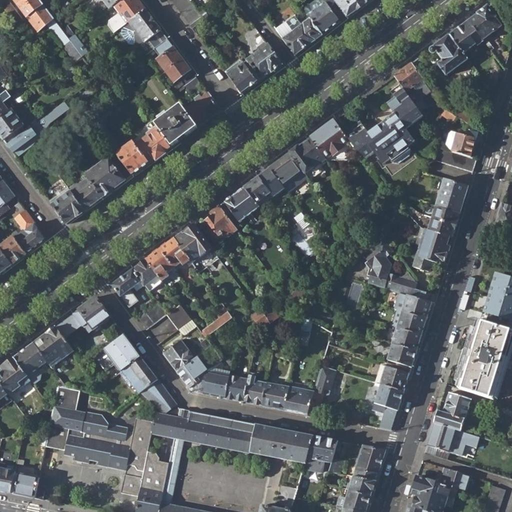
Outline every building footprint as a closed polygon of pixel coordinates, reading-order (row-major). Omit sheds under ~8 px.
[(14,0),(39,32),(47,25),(54,19),(39,0),(14,0)] [(103,0),(110,9),(114,5),(121,0),(103,0)] [(112,18),(114,22),(124,14),(130,22),(146,9),(138,0),(121,0),(114,5),(110,9),(103,13),(108,21),(112,18)] [(172,0),(191,25),(203,15),(192,0),(172,0)] [(304,7),(304,9),(308,15),(325,2),(324,0),(315,0),(310,5),(307,4),(304,7)] [(310,18),(323,35),(340,22),(330,8),(337,2),(334,0),(324,0),(325,2),(308,15),(310,18)] [(368,2),(366,0),(334,0),(337,2),(347,17),(368,2)] [(23,19),(11,3),(5,8),(17,24),(23,19)] [(477,32),(483,40),(502,26),(487,7),(469,21),(477,32)] [(146,9),(130,22),(120,29),(118,36),(126,46),(131,47),(134,50),(140,45),(143,43),(145,42),(161,30),(146,9)] [(191,25),(197,32),(212,21),(206,13),(203,15),(191,25)] [(294,14),(275,28),(282,38),(302,24),(294,14)] [(323,35),(310,18),(302,24),(282,38),(295,55),(323,35)] [(47,25),(55,36),(62,30),(54,19),(47,25)] [(450,35),(464,54),(476,44),(478,46),(484,41),(483,40),(477,32),(469,21),(450,35)] [(70,37),(76,33),(69,24),(63,29),(70,37)] [(161,30),(145,42),(151,50),(156,47),(167,38),(161,30)] [(237,53),(245,64),(249,62),(248,60),(269,45),(261,35),(237,53)] [(438,65),(447,76),(468,60),(464,54),(450,35),(432,47),(430,51),(431,53),(433,54),(436,52),(443,61),(438,65)] [(182,59),(174,47),(167,38),(156,47),(162,55),(158,59),(167,71),(182,59)] [(64,47),(76,63),(83,58),(71,42),(64,47)] [(140,45),(146,54),(149,52),(151,50),(145,42),(143,43),(140,45)] [(283,64),(269,45),(248,60),(249,62),(245,64),(259,82),(283,64)] [(493,54),(505,69),(508,58),(501,48),(493,54)] [(411,63),(421,77),(428,72),(418,58),(411,63)] [(496,98),(504,71),(494,58),(485,83),(496,98)] [(167,71),(178,86),(183,83),(185,86),(196,77),(182,59),(167,71)] [(402,86),(407,92),(414,87),(414,92),(422,102),(428,97),(420,87),(417,85),(423,80),(421,77),(411,63),(394,75),(402,86)] [(228,75),(243,94),(259,82),(245,64),(237,70),(236,69),(228,75)] [(154,120),(173,146),(199,126),(187,110),(174,93),(158,71),(132,91),(154,120)] [(185,86),(190,92),(201,83),(196,77),(185,86)] [(484,89),(494,103),(496,98),(485,83),(484,89)] [(361,124),(345,136),(350,142),(356,150),(365,159),(373,153),(382,165),(388,159),(391,163),(399,163),(409,156),(411,150),(407,146),(415,140),(406,128),(424,115),(407,92),(402,86),(392,94),(395,98),(387,104),(395,114),(368,133),(361,124)] [(0,97),(0,119),(13,110),(15,109),(4,94),(1,97),(0,97)] [(198,102),(210,118),(221,110),(209,94),(197,102),(198,102)] [(65,102),(33,126),(42,138),(52,124),(71,110),(65,102)] [(197,102),(187,110),(199,126),(210,118),(198,102),(197,102)] [(456,116),(469,125),(473,119),(461,107),(455,116),(456,116)] [(453,122),(456,116),(455,116),(444,108),(440,113),(453,122)] [(0,119),(0,134),(5,141),(25,126),(13,110),(0,119)] [(173,146),(154,120),(130,138),(133,142),(150,163),(173,146)] [(310,138),(327,160),(350,142),(345,136),(334,120),(310,138)] [(484,135),(469,125),(468,130),(483,140),(484,135)] [(28,130),(25,126),(5,141),(8,145),(28,130)] [(8,145),(17,158),(35,144),(43,139),(42,138),(33,126),(28,130),(8,145)] [(116,152),(117,153),(134,175),(150,163),(133,142),(130,138),(126,131),(110,143),(116,152)] [(454,151),(471,156),(477,140),(451,132),(446,148),(449,149),(452,150),(454,151)] [(290,153),(308,178),(329,162),(327,160),(310,138),(290,153)] [(434,161),(473,172),(474,170),(477,158),(471,156),(454,151),(452,150),(449,149),(446,148),(439,146),(434,161)] [(90,181),(103,198),(134,175),(117,153),(116,152),(86,174),(90,181)] [(285,188),(288,192),(308,178),(290,153),(270,168),(285,188)] [(245,186),(257,203),(268,195),(271,198),(285,188),(270,168),(245,186)] [(0,216),(4,214),(8,211),(3,205),(16,197),(3,179),(0,181),(0,216)] [(437,207),(460,214),(468,187),(445,180),(437,207)] [(103,198),(90,181),(80,188),(77,183),(69,189),(71,191),(86,211),(103,198)] [(245,186),(224,202),(234,216),(239,222),(260,207),(257,203),(245,186)] [(86,211),(71,191),(53,205),(68,224),(86,211)] [(294,200),(301,210),(309,204),(302,194),(294,200)] [(47,239),(20,202),(9,210),(25,230),(20,234),(16,230),(12,234),(13,236),(27,254),(47,239)] [(219,205),(230,219),(232,217),(234,216),(224,202),(219,205)] [(497,220),(509,224),(511,215),(511,206),(502,204),(497,220)] [(205,229),(217,244),(228,235),(234,242),(242,236),(230,219),(219,205),(210,212),(213,216),(207,221),(210,225),(205,229)] [(428,207),(425,216),(456,226),(460,214),(437,207),(436,207),(435,209),(428,207)] [(11,224),(4,214),(0,216),(0,218),(7,227),(11,224)] [(429,227),(428,230),(452,238),(456,226),(425,216),(423,225),(429,227)] [(190,260),(191,263),(212,248),(194,224),(174,239),(190,260)] [(433,261),(444,265),(452,238),(428,230),(426,230),(417,257),(433,261)] [(364,254),(379,243),(372,234),(365,239),(368,244),(361,250),(364,254)] [(0,245),(0,248),(12,266),(27,254),(13,236),(0,245)] [(161,249),(174,267),(182,261),(184,264),(190,260),(174,239),(161,249)] [(394,251),(385,239),(379,243),(364,254),(368,259),(364,262),(369,269),(367,276),(371,278),(369,284),(393,292),(398,278),(389,275),(392,264),(386,257),(394,251)] [(0,274),(0,275),(12,266),(0,248),(0,274)] [(167,272),(174,267),(161,249),(147,259),(159,275),(163,280),(170,275),(167,272)] [(430,272),(433,261),(417,257),(414,267),(430,272)] [(133,269),(142,281),(144,284),(145,286),(150,291),(164,281),(163,280),(159,275),(147,259),(133,269)] [(122,296),(135,287),(142,281),(133,269),(113,284),(122,296)] [(315,281),(320,287),(329,280),(324,274),(315,281)] [(484,311),(480,325),(511,334),(511,280),(496,276),(488,301),(484,311)] [(144,284),(142,281),(135,287),(137,290),(144,284)] [(287,298),(294,307),(305,298),(309,295),(302,287),(287,298)] [(56,327),(61,334),(79,320),(88,333),(93,329),(94,329),(112,317),(96,296),(56,327)] [(408,297),(403,312),(427,319),(432,304),(408,297)] [(147,330),(167,315),(158,303),(138,318),(147,330)] [(181,304),(167,315),(179,330),(192,320),(181,304)] [(270,306),(262,311),(271,323),(279,317),(270,306)] [(252,317),(262,330),(271,323),(262,311),(261,310),(252,317)] [(399,328),(422,335),(427,319),(403,312),(398,310),(393,326),(399,328)] [(215,322),(219,328),(232,318),(227,312),(215,322)] [(303,317),(298,341),(307,343),(312,322),(303,317)] [(201,332),(206,338),(219,328),(215,322),(201,332)] [(105,333),(112,343),(124,334),(117,325),(105,333)] [(461,390),(496,401),(511,345),(511,334),(480,325),(461,390)] [(47,362),(51,367),(74,351),(61,334),(56,327),(33,343),(47,362)] [(394,344),(417,351),(422,335),(399,328),(394,344)] [(104,349),(121,372),(130,366),(141,357),(124,334),(112,343),(104,349)] [(164,354),(177,371),(195,358),(182,341),(164,354)] [(15,357),(28,376),(32,380),(34,384),(41,379),(42,374),(38,369),(47,362),(33,343),(15,357)] [(389,360),(412,367),(417,351),(394,344),(389,360)] [(192,392),(198,393),(207,371),(207,370),(197,356),(195,358),(177,371),(192,392)] [(0,382),(7,392),(9,395),(15,391),(16,392),(32,380),(28,376),(15,357),(0,367),(0,382)] [(119,374),(130,388),(134,385),(140,392),(141,392),(146,388),(157,379),(141,357),(130,366),(121,372),(119,374)] [(307,414),(317,416),(324,394),(326,395),(334,370),(321,366),(314,391),(307,414)] [(382,384),(405,392),(410,373),(387,366),(382,384)] [(198,393),(225,398),(229,376),(207,371),(198,393)] [(244,402),(262,405),(266,383),(267,377),(249,373),(248,379),(244,402)] [(244,402),(248,379),(229,375),(229,376),(225,398),(244,402)] [(180,410),(157,379),(146,388),(141,392),(164,413),(164,415),(178,418),(180,410)] [(262,405),(283,410),(288,387),(266,383),(262,405)] [(376,403),(399,410),(405,392),(382,384),(376,403)] [(136,511),(159,511),(161,502),(169,462),(159,460),(160,457),(157,453),(148,451),(152,433),(154,421),(135,418),(132,433),(125,432),(126,428),(107,425),(101,415),(77,410),(81,390),(66,387),(58,386),(46,446),(65,450),(64,454),(74,457),(74,460),(126,470),(121,493),(140,496),(136,511)] [(288,387),(283,410),(307,414),(314,391),(288,386),(288,387)] [(457,429),(462,431),(472,399),(450,392),(445,409),(439,407),(436,415),(434,422),(457,429)] [(155,414),(154,421),(152,433),(174,438),(183,439),(304,464),(312,435),(180,410),(178,418),(164,415),(155,414)] [(427,444),(450,452),(457,429),(434,422),(427,444)] [(470,444),(488,450),(492,440),(473,434),(470,444)] [(325,461),(330,462),(331,459),(337,440),(312,435),(304,464),(302,469),(322,472),(325,461)] [(170,504),(183,439),(174,438),(169,462),(161,502),(170,504)] [(331,459),(335,461),(341,441),(337,440),(331,459)] [(387,451),(363,446),(356,467),(379,474),(387,451)] [(327,471),(335,472),(339,462),(335,461),(331,459),(330,462),(327,471)] [(353,476),(377,481),(379,474),(356,467),(350,465),(346,475),(353,476)] [(445,466),(440,483),(451,487),(466,492),(471,475),(445,466)] [(0,490),(11,493),(15,472),(0,468),(0,490)] [(11,493),(15,494),(19,473),(15,472),(11,493)] [(39,478),(19,473),(15,494),(35,498),(36,489),(39,478)] [(377,481),(353,476),(349,489),(372,495),(377,481)] [(405,511),(443,511),(451,487),(440,483),(417,476),(414,488),(418,489),(413,506),(408,504),(405,511)] [(260,511),(207,511),(170,504),(161,502),(159,511),(289,511),(294,498),(297,488),(281,485),(277,503),(287,505),(286,510),(262,505),(260,511)] [(483,511),(498,511),(505,489),(492,485),(483,511)] [(35,498),(43,499),(45,491),(36,489),(35,498)] [(340,507),(366,511),(372,495),(349,489),(347,496),(342,495),(339,507),(340,507)]
